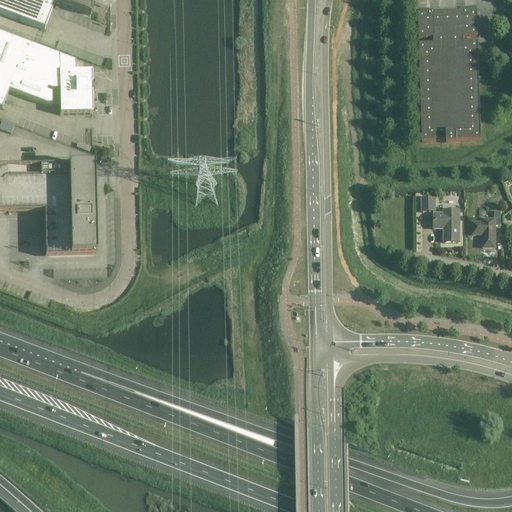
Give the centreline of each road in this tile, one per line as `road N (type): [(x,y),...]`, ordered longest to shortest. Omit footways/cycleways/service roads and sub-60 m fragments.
road 1 (motorway): [(511,501),(457,499),(147,391),(79,380)]
road 2 (unclassified): [(0,272),(77,302),(96,302),(123,281),(122,0)]
road 3 (motorway): [(422,511),(79,380)]
road 4 (secondary): [(323,338),(320,0)]
road 5 (motorway): [(0,393),(307,511)]
road 6 (secondary): [(511,359),(444,342),(323,338)]
road 7 (secondary): [(324,359),(452,363),(511,379)]
road 8 (secondary): [(327,511),(324,359)]
